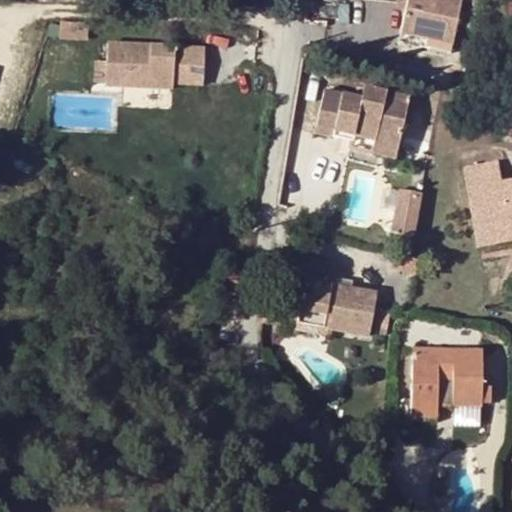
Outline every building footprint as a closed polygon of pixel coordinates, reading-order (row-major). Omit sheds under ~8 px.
[(402,0),(395,26),(446,40),(458,0),(402,0)] [(88,20),(61,18),(60,33),(88,35),(88,20)] [(443,51),(446,40),(395,26),(393,35),(443,51)] [(207,80),(207,43),(109,41),(108,60),(96,60),(96,77),(108,78),(108,82),(178,85),(178,80),(207,80)] [(360,87),(358,97),(320,90),(313,133),(335,138),(336,131),(352,134),(350,141),(397,149),(408,96),(360,87)] [(395,159),(397,149),(350,141),(349,150),(395,159)] [(511,194),(505,196),(502,181),(499,165),(466,169),(477,248),(511,242),(511,194)] [(511,179),(502,181),(505,196),(511,194),(511,179)] [(396,231),(420,233),(424,190),(399,188),(396,231)] [(327,285),(331,261),(297,256),(293,278),(300,278),(298,291),(293,322),(325,328),(362,335),(370,292),(327,285)] [(298,291),(300,278),(293,278),(291,290),(298,291)] [(263,290),(260,320),(275,322),(279,292),(263,290)] [(324,336),(325,328),(293,322),(292,329),(324,336)] [(451,407),(479,408),(481,354),(409,352),(407,420),(434,420),(435,381),(452,381),(451,407)]
